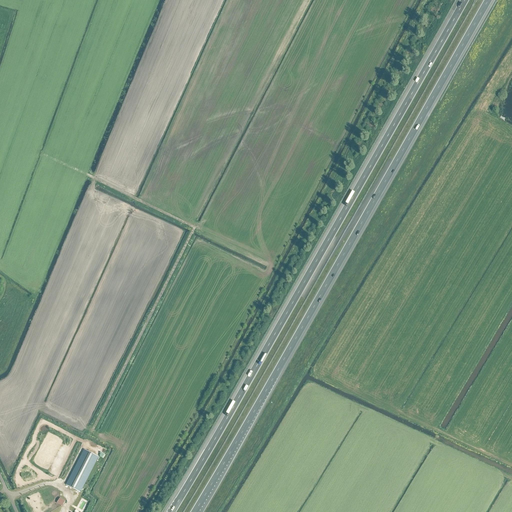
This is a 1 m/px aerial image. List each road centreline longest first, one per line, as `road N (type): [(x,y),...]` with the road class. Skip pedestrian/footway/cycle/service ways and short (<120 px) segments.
road 1 (motorway): [(194,511),(488,0)]
road 2 (motorway): [(464,0),(171,511)]
